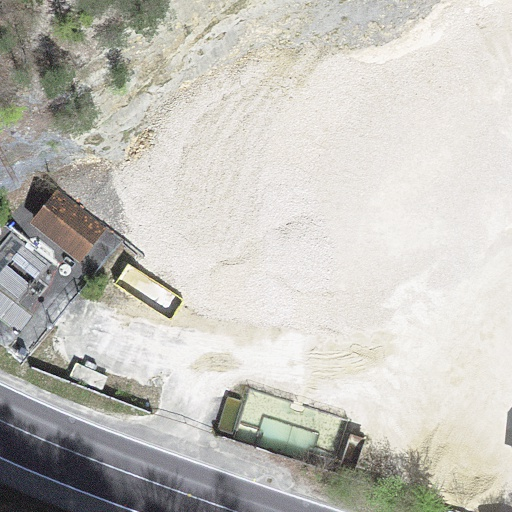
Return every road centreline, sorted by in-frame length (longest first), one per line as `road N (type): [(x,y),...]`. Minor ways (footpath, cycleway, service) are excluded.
road 1 (track): [(220,328),(511,403)]
road 2 (primary): [(235,511),(0,420)]
